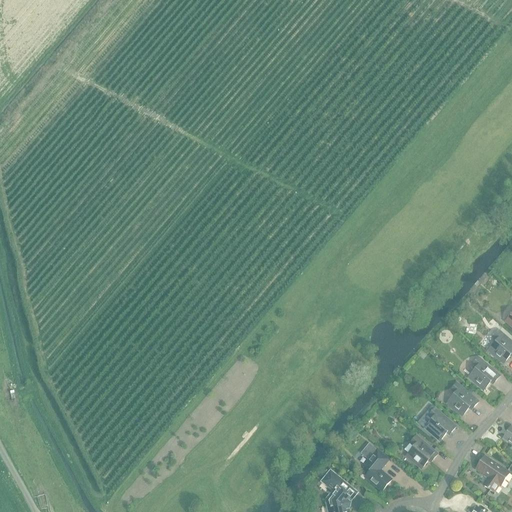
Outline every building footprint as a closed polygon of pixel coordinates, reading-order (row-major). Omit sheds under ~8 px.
[(511,353),(511,343),(498,331),(493,338),(497,341),(488,351),(501,363),(503,361),(505,362),(511,353)] [(493,380),(495,382),(500,377),(478,358),(473,365),(477,369),(468,378),(482,390),(483,388),(485,389),(493,380)] [(471,406),(474,408),(478,402),(457,384),(451,391),(455,394),(447,404),(460,415),(462,413),(464,415),(471,406)] [(449,431),(451,433),(456,427),(434,409),(429,416),(433,419),(425,429),(438,440),(439,438),(441,440),(449,431)] [(511,427),(503,439),(511,445),(511,447),(511,448),(511,427)] [(431,458),(433,460),(437,455),(416,437),(410,443),(414,447),(406,457),(420,468),(421,466),(423,467),(431,458)] [(444,447),(441,451),(450,458),(453,454),(444,447)] [(365,478),(382,492),(391,480),(380,471),(389,460),(377,451),(364,467),(370,472),(365,478)] [(499,486),(500,487),(509,474),(485,457),(476,470),(488,478),(483,486),(494,493),(499,486)] [(327,504),(327,505),(327,506),(328,511),(348,511),(348,510),(349,509),(351,504),(349,503),(357,494),(330,472),(322,482),(323,483),(323,482),(334,491),(332,498),(329,497),(328,498),(327,499),(327,500),(327,501),(327,502),(327,503),(327,504)]
